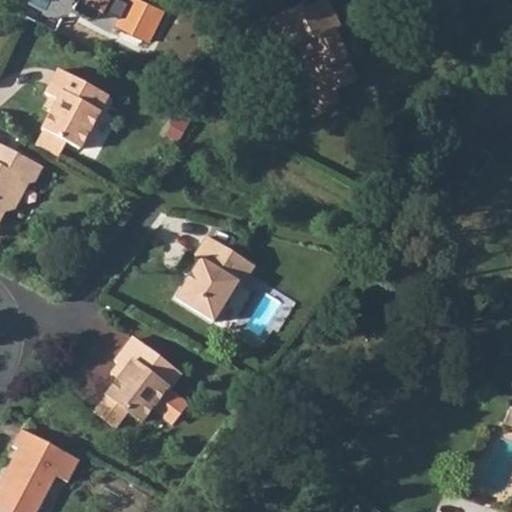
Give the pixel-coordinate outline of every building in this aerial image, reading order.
[(150,0),(130,0),(113,38),(146,53),(167,7),(150,0)] [(296,88),(302,109),(332,100),(334,105),(355,100),(349,74),(351,74),(344,47),(344,40),(336,9),(307,16),(305,10),(271,18),(281,61),(287,59),(294,85),(296,88)] [(47,132),(50,134),(70,145),(83,153),(112,101),(64,74),(52,96),(62,103),(47,132)] [(332,100),(302,109),(307,128),(338,120),(334,105),(332,100)] [(50,134),(41,150),(60,161),(70,145),(50,134)] [(0,230),(10,212),(18,210),(30,186),(38,183),(45,169),(0,143),(0,230)] [(209,261),(185,299),(219,321),(243,284),(249,287),(261,267),(214,237),(201,256),(209,261)] [(288,321),(297,299),(270,288),(257,319),(240,312),(231,333),(262,346),(275,315),(288,321)] [(134,368),(115,394),(137,411),(149,420),(163,401),(179,413),(186,412),(195,400),(179,388),(191,373),(141,336),(124,359),(134,368)] [(137,411),(115,394),(103,411),(124,428),(137,411)] [(17,477),(4,501),(6,511),(8,511),(46,511),(65,477),(78,484),(90,460),(31,429),(23,446),(27,448),(13,475),(17,477)]
